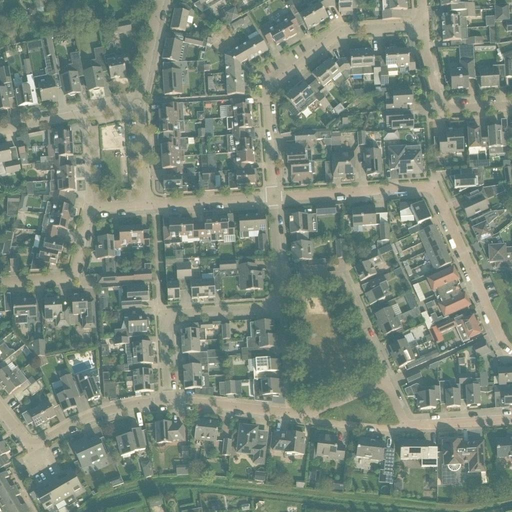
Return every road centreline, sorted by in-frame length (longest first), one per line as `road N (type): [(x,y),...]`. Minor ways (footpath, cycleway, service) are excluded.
road 1 (residential): [(511,353),(431,189),(272,196)]
road 2 (residential): [(272,196),(266,97),(273,85),(341,29),(423,25)]
road 3 (residential): [(166,402),(99,414),(30,447),(0,409)]
road 4 (residential): [(383,377),(336,278),(278,279)]
road 5 (residential): [(511,105),(450,108),(434,82),(423,25)]
road 6 (residential): [(0,282),(74,270),(88,206)]
road 7 (track): [(140,103),(266,97)]
road 8 (residential): [(148,202),(272,196)]
road 9 (residential): [(287,411),(166,402)]
